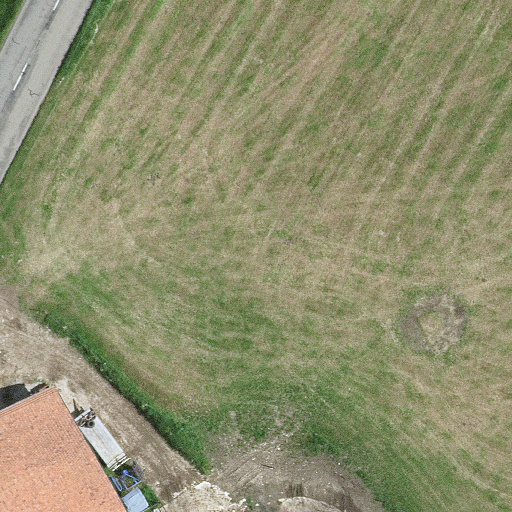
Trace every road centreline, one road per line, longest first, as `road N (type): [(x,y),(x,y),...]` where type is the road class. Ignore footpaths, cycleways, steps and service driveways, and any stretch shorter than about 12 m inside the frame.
road 1 (track): [(200,511),(91,390),(0,320)]
road 2 (tertiary): [(59,0),(0,119)]
